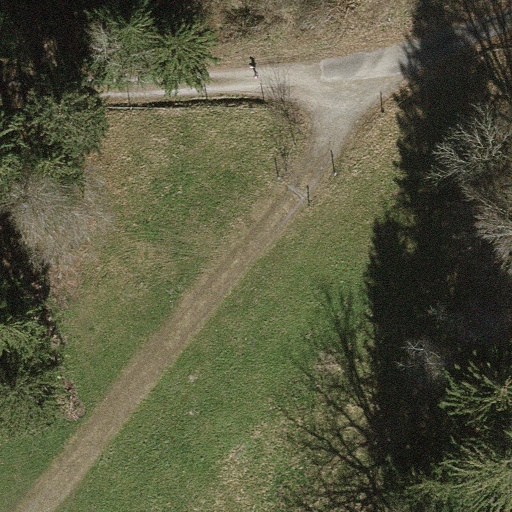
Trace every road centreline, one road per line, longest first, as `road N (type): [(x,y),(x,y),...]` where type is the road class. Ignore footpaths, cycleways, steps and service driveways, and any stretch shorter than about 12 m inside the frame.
road 1 (track): [(38,511),(322,156),(343,86)]
road 2 (track): [(0,99),(343,86),(511,31)]
